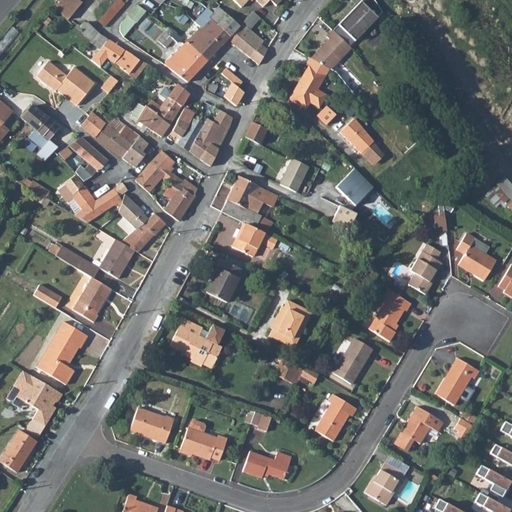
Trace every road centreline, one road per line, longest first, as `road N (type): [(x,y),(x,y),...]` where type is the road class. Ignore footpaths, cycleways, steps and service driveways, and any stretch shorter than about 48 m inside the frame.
road 1 (residential): [(74,435),(254,503),(310,501),(356,461),(444,318),(460,308),(486,323)]
road 2 (residential): [(74,435),(188,236)]
road 3 (residential): [(188,236),(97,145),(37,104)]
road 4 (residential): [(190,86),(111,32),(141,0)]
road 5 (residential): [(188,236),(243,115)]
